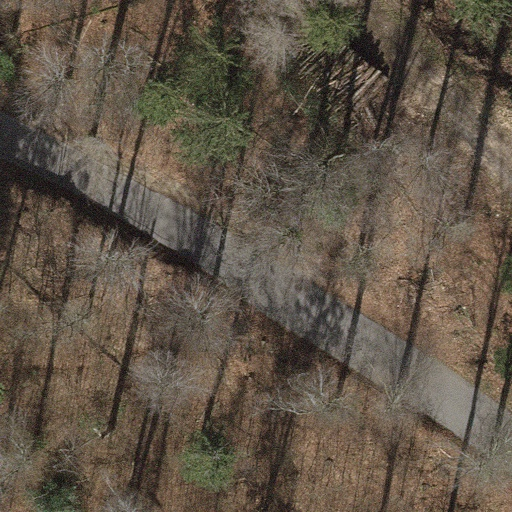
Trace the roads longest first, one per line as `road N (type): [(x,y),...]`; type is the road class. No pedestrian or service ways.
road 1 (residential): [(0,143),(115,194),(511,446)]
road 2 (track): [(511,180),(378,54),(346,0)]
